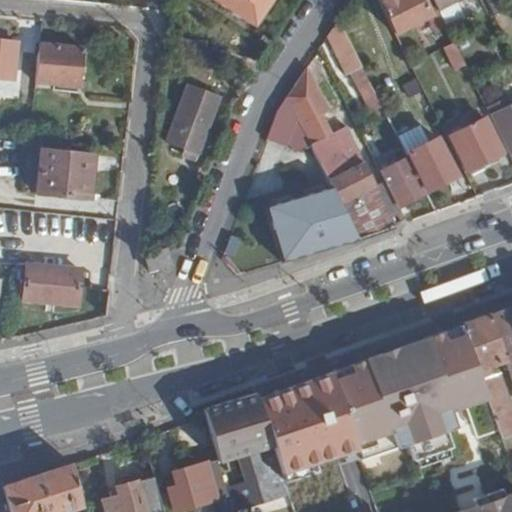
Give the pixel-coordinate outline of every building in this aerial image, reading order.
[(212,0),(257,28),(273,0),(212,0)] [(376,0),(392,31),(425,12),(418,0),(376,0)] [(438,0),(432,3),(443,24),(463,14),(456,0),(438,0)] [(486,0),(494,15),(508,8),(503,0),(486,0)] [(346,21),(354,46),(367,42),(360,17),(346,21)] [(54,21),(41,19),(39,44),(51,45),(54,21)] [(354,51),(341,27),(327,35),(340,59),(354,51)] [(435,35),(440,47),(452,41),(446,29),(435,35)] [(452,41),(440,47),(448,62),(459,55),(452,41)] [(7,61),(15,61),(16,44),(0,43),(0,77),(5,78),(7,61)] [(51,45),(39,44),(35,82),(80,86),(85,48),(51,45)] [(13,79),(15,61),(7,61),(5,78),(13,79)] [(372,85),(361,64),(349,70),(361,91),(372,85)] [(484,73),(485,75),(501,106),(511,99),(511,87),(500,64),(484,73)] [(304,68),(285,98),(332,185),(360,236),(397,223),(345,128),(332,135),(321,113),(327,110),(304,68)] [(197,140),(218,86),(192,76),(172,130),(197,140)] [(372,85),(361,91),(371,110),(381,104),(372,85)] [(501,149),(483,117),(451,133),(469,167),(501,149)] [(511,118),(501,125),(511,146),(511,118)] [(455,173),(436,138),(410,151),(429,188),(455,173)] [(85,199),(90,155),(40,151),(38,196),(85,199)] [(399,206),(427,191),(408,156),(380,171),(399,206)] [(260,212),(279,265),(360,236),(332,185),(260,212)] [(145,251),(144,258),(149,272),(169,263),(162,245),(145,251)] [(78,303),(80,268),(26,263),(24,297),(78,303)] [(511,308),(489,316),(499,340),(511,336),(511,308)] [(474,363),(482,384),(495,418),(504,442),(510,459),(511,465),(511,404),(502,374),(498,372),(496,365),(505,361),(511,378),(511,336),(499,340),(489,316),(462,327),(474,363)] [(206,411),(208,418),(221,459),(239,454),(247,482),(239,485),(242,499),(286,486),(277,459),(274,448),(259,402),(257,396),(206,411)] [(289,455),(277,459),(286,486),(288,489),(299,485),(289,455)] [(212,462),(176,473),(181,488),(172,490),(178,511),(182,511),(224,500),(212,462)] [(47,511),(81,504),(72,468),(3,486),(1,511),(47,511)] [(166,511),(154,477),(119,487),(121,498),(104,503),(106,511),(166,511)] [(239,485),(230,488),(234,502),(242,499),(239,485)] [(286,486),(242,499),(245,508),(289,494),(288,489),(286,486)] [(511,511),(511,496),(442,511),(511,511)] [(242,499),(234,502),(236,511),(245,508),(242,499)]
